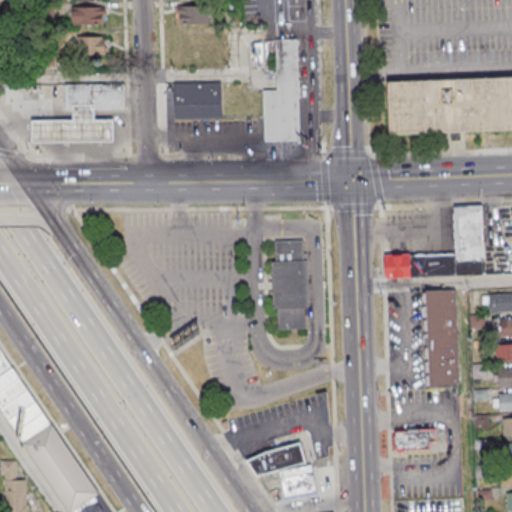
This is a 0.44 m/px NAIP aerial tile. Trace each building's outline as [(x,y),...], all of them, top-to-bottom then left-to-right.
[(177,8),(205,8),(205,26),(178,26),(177,8)] [(71,9),(98,9),(98,27),(71,27),(71,9)] [(74,38),(101,38),(101,56),(74,57),(74,38)] [(299,141),(298,39),(276,40),(276,90),(263,90),(264,141),(299,141)] [(511,76),(389,80),(391,133),(511,128),(511,76)] [(226,118),(225,82),(178,83),(178,119),(226,118)] [(127,108),(127,83),(69,85),(69,110),(127,108)] [(117,141),(117,118),(98,118),(98,103),(76,104),(76,119),(35,119),(35,142),(117,141)] [(484,275),(482,205),(454,205),(455,253),(408,254),(409,276),(484,275)] [(274,329),(307,328),(306,240),(273,241),(274,329)] [(426,290),(428,387),(459,386),(457,290),(426,290)] [(511,294),(488,294),(488,312),(511,311),(511,294)] [(0,342),(102,494),(75,511),(70,511),(0,402),(0,342)] [(497,362),(511,361),(511,344),(497,345),(497,362)] [(511,368),(497,369),(497,387),(511,386),(511,368)] [(511,393),(498,394),(498,411),(511,411),(511,393)] [(511,418),(502,418),(502,435),(511,435),(511,418)] [(435,428),(398,428),(398,448),(435,448),(435,428)] [(501,460),(511,459),(511,443),(501,443),(501,460)] [(28,511),(28,479),(17,479),(17,460),(2,460),(3,511),(10,511),(9,511),(28,511)] [(320,493),(315,464),(282,471),(287,499),(320,493)] [(499,486),(511,486),(511,468),(499,469),(499,486)] [(75,511),(102,494),(114,511),(75,511)]
